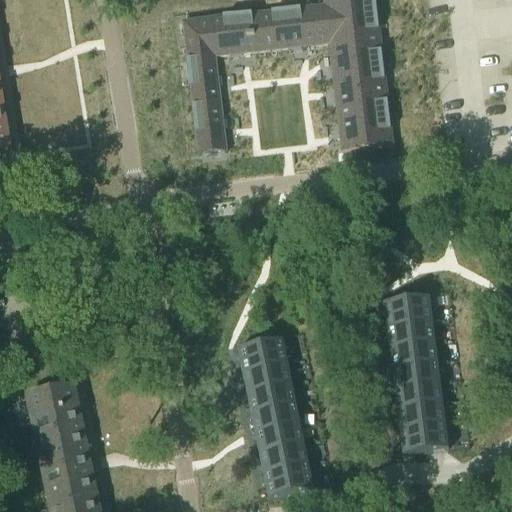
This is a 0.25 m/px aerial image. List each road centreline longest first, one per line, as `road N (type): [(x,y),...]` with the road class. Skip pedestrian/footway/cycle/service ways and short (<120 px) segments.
road 1 (residential): [(139,206),(511,157)]
road 2 (residential): [(190,511),(139,206)]
road 3 (residential): [(139,206),(104,0)]
